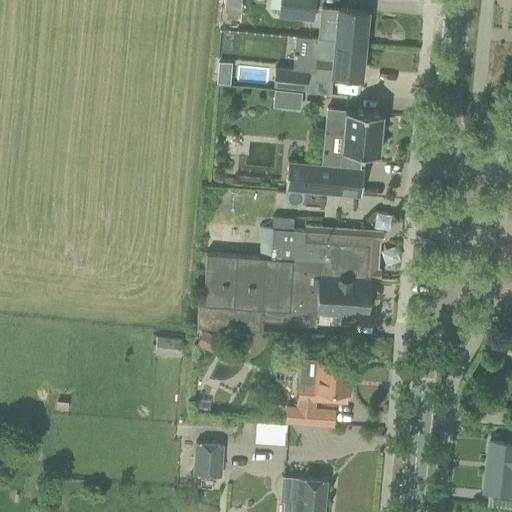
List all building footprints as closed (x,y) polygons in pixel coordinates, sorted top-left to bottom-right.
[(224,0),(224,9),(238,10),(238,0),(224,0)] [(279,0),(278,16),(312,19),(314,0),(279,0)] [(334,41),(363,44),(366,11),(337,8),(337,10),(321,8),(319,22),(318,38),(334,39),(334,41)] [(360,77),(363,44),(334,41),(334,39),(318,38),(311,37),(309,57),(315,58),(313,72),(360,77)] [(273,86),(305,89),(307,70),(275,66),(273,86)] [(273,105),(300,108),(302,91),(274,88),(274,89),(273,105)] [(289,155),(286,185),(362,192),(365,163),(357,162),(358,150),(362,151),(362,147),(380,149),(381,134),(384,135),(385,122),(383,122),(384,108),(347,104),(347,105),(329,104),(326,129),(344,131),(342,160),(289,155)] [(341,315),(345,313),(365,314),(368,276),(370,274),(372,246),(368,243),(366,237),(321,234),(321,225),(304,224),(304,229),(261,226),(259,256),(206,252),(202,302),(198,302),(196,325),(261,329),(262,319),(288,320),(288,314),(318,316),(318,313),(341,315)] [(196,344),(214,353),(221,339),(203,330),(196,344)] [(157,335),(155,353),(179,355),(181,337),(157,335)] [(346,402),(350,360),(315,358),(300,356),(298,384),(297,384),(295,405),(286,404),(285,421),(315,423),(316,399),(346,402)] [(254,441),(284,444),(286,423),(256,421),(254,441)] [(511,443),(490,441),(484,491),(488,491),(486,503),(511,505),(511,498),(511,494),(511,491),(511,443)] [(223,444),(194,442),(192,473),(221,475),(223,444)] [(296,476),(293,501),(285,500),(283,511),(323,511),(326,478),(296,476)]
